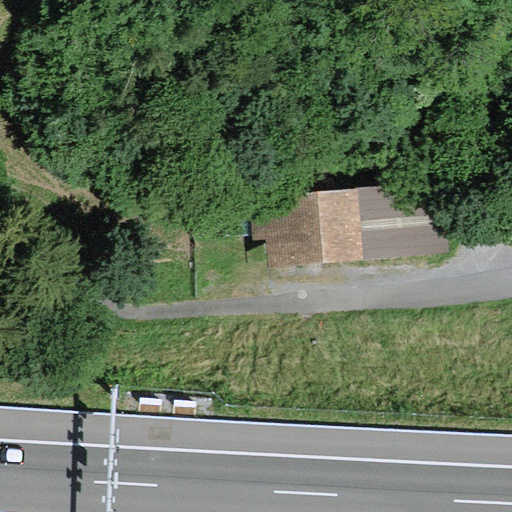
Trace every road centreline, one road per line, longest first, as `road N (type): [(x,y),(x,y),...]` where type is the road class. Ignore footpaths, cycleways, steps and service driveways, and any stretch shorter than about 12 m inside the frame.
road 1 (motorway): [(511,500),(0,475)]
road 2 (track): [(511,287),(116,318)]
